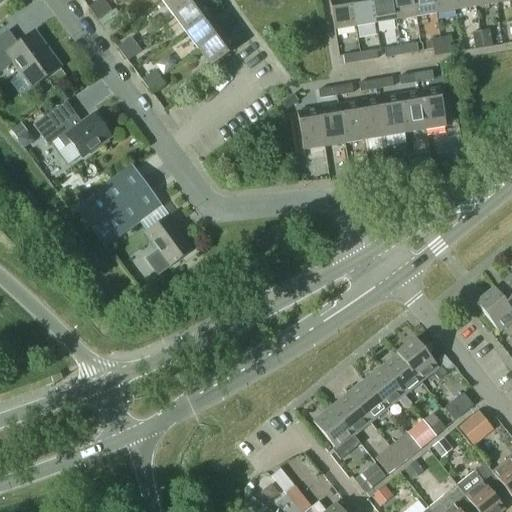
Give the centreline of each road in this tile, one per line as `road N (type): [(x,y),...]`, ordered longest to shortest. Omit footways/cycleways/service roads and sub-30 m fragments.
road 1 (residential): [(373,251),(321,199),(206,206),(56,0)]
road 2 (tertiary): [(130,437),(394,276)]
road 3 (tertiary): [(373,251),(241,325),(102,388)]
road 4 (residential): [(394,276),(511,420)]
road 5 (tertiary): [(511,173),(373,251)]
road 6 (tertiary): [(394,276),(511,180)]
road 7 (trunk): [(102,388),(83,356),(0,279)]
road 8 (tertiary): [(0,485),(130,437)]
